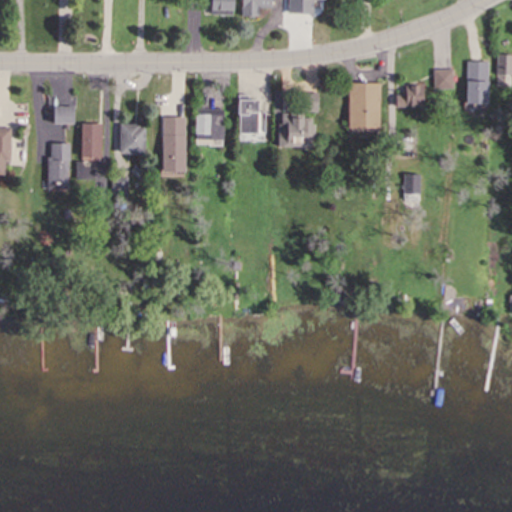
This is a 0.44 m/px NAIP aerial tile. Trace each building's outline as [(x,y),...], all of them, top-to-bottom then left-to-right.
[(234,16),(234,0),(211,0),(212,16),(234,16)] [(271,0),(242,0),(242,18),(260,19),(260,9),(272,9),(271,0)] [(511,56),(497,56),(497,89),(511,88),(511,56)] [(467,64),(467,107),(489,107),(489,64),(467,64)] [(434,92),(453,92),(453,72),(434,72),(434,92)] [(380,85),(349,85),(349,132),(380,132),(380,85)] [(424,110),(424,87),(396,87),(396,110),(424,110)] [(281,148),(315,148),(315,115),(319,115),(318,95),(280,96),(281,148)] [(265,112),(259,112),(259,101),(239,101),(239,143),(265,143),(265,112)] [(54,127),(74,127),(74,109),(54,109),(54,127)] [(224,111),(195,111),(195,142),(224,142),(224,111)] [(186,119),(162,119),(162,177),(186,177),(186,119)] [(81,161),(101,161),(101,127),(81,127),(81,161)] [(146,127),(120,127),(120,157),(145,157),(146,127)] [(10,130),(0,129),(0,177),(10,177),(10,130)] [(69,146),(48,146),(49,189),(69,188),(69,146)] [(97,183),(97,164),(77,164),(77,183),(97,183)] [(420,202),(420,178),(404,178),(404,202),(420,202)]
